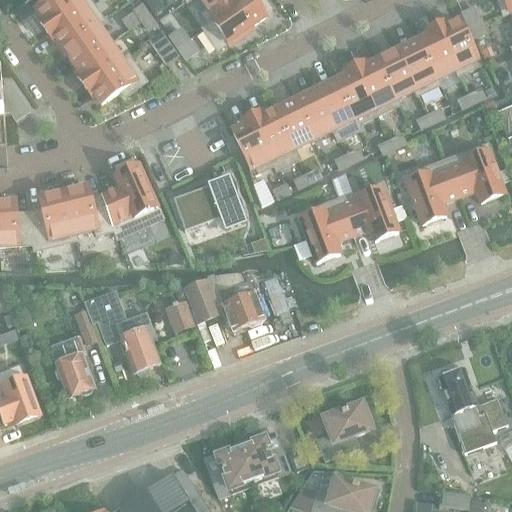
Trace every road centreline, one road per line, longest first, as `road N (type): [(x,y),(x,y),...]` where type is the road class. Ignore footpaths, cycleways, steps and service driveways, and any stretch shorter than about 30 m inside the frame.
road 1 (tertiary): [(0,478),(181,421),(386,336)]
road 2 (unknown): [(475,0),(495,60),(494,78),(481,92),(269,187)]
road 3 (residential): [(85,145),(311,41)]
road 4 (residential): [(397,511),(407,420),(386,336)]
road 5 (tertiary): [(386,336),(511,289)]
